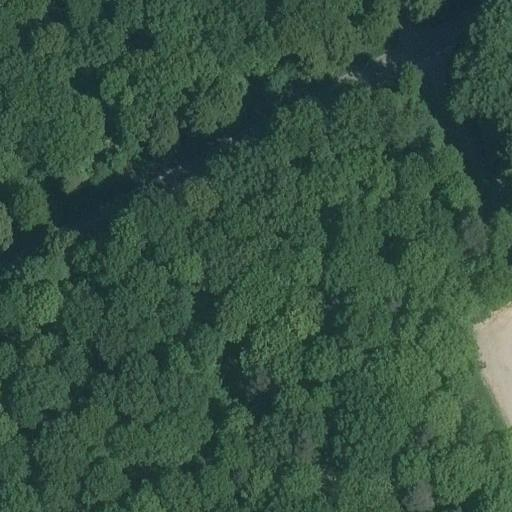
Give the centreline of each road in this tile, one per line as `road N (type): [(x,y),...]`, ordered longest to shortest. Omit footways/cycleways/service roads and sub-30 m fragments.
road 1 (secondary): [(0,278),(417,49)]
road 2 (unclassified): [(511,228),(417,49)]
